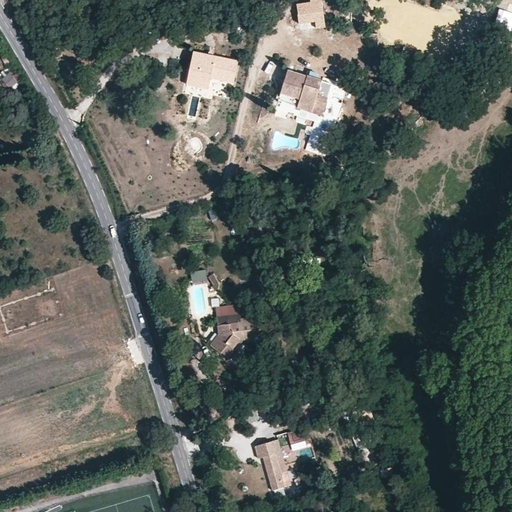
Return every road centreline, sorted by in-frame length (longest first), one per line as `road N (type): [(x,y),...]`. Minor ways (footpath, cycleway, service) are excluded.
road 1 (secondary): [(194,511),(109,228)]
road 2 (residential): [(109,228),(211,198),(224,180),(260,49)]
road 3 (secondary): [(109,228),(81,159),(0,14)]
